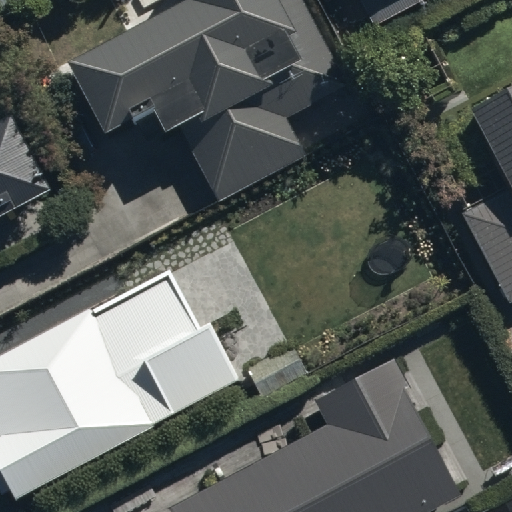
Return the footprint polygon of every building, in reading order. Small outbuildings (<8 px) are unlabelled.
[(35,0),(0,0),(0,4),(6,16),(35,0)] [(183,0),(193,18),(71,83),(112,159),(162,132),(174,154),(188,147),(219,204),(306,157),(291,129),(353,96),(300,0),(183,0)] [(365,0),(376,20),(413,0),(365,0)] [(0,212),(52,185),(12,110),(0,116),(0,212)] [(511,113),(478,132),(511,197),(511,200),(465,224),(511,314),(511,113)] [(177,347),(177,349),(177,351),(177,353),(177,354),(164,361),(132,301),(0,371),(0,485),(14,511),(20,511),(235,397),(218,364),(219,363),(220,361),(221,359),(221,357),(222,355),(222,354),(222,352),(223,350),(222,348),(222,346),(222,344),(221,342),(220,340),(219,338),(218,337),(217,335),(215,334),(214,332),(212,331),(211,330),(209,329),(207,329),(205,328),(203,328),(201,327),(199,327),(197,328),(195,328),(193,328),(191,329),(190,330),(188,331),(186,332),(185,333),(183,335),(182,336),(181,338),(180,339),(179,341),(178,343),(178,345),(177,347)] [(457,511),(467,507),(395,371),(318,411),(331,434),(180,511),(457,511)]
